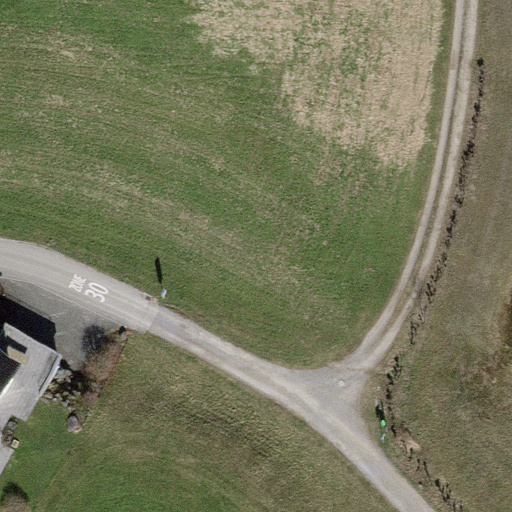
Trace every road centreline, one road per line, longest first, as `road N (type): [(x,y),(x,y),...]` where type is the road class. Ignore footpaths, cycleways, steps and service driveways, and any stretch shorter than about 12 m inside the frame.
road 1 (track): [(324,419),(395,317),(431,233),(468,0)]
road 2 (track): [(415,511),(324,419),(142,314)]
road 3 (residential): [(0,258),(42,267),(142,314)]
